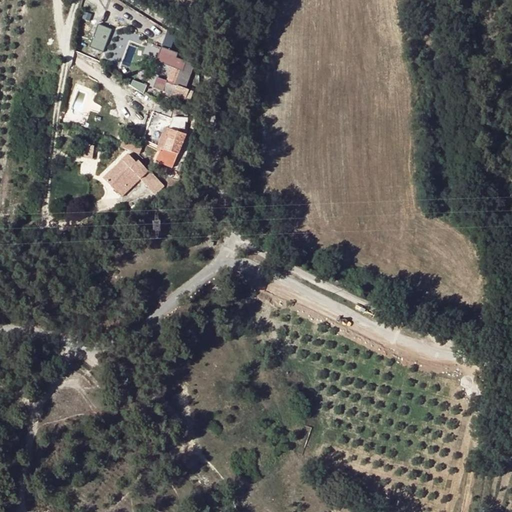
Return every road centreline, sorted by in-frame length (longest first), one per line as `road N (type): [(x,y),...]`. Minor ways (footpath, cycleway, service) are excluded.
road 1 (residential): [(230,236),(222,111),(189,45),(124,0)]
road 2 (unclassified): [(220,261),(253,266),(425,350),(462,351)]
road 3 (unclassified): [(462,351),(230,236)]
road 4 (tertiary): [(0,327),(94,346),(114,341),(140,329),(220,261)]
road 5 (track): [(38,332),(17,511)]
